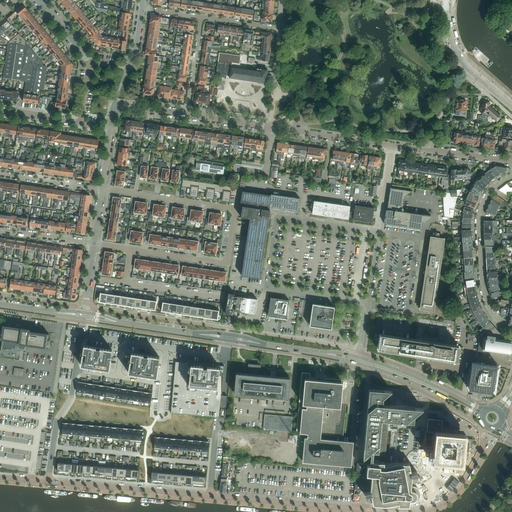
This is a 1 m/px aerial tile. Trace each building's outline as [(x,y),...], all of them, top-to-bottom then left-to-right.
[(66,8),(67,8),(76,0),(72,0),(67,0),(63,4),(66,7),(67,8),(66,8)] [(80,0),(76,0),(67,8),(67,9),(68,9),(68,10),(71,13),(78,7),(76,4),(78,2),(80,0)] [(115,0),(115,2),(121,3),(120,7),(124,8),(128,9),(130,9),(131,8),(132,4),(131,4),(131,3),(132,3),(132,2),(131,2),(132,2),(120,0),(115,0)] [(235,13),(235,15),(236,15),(236,16),(237,16),(238,16),(241,16),(242,8),(241,8),(242,5),(243,1),(243,0),(240,0),(240,5),(239,8),(237,7),(236,7),(235,10),(235,13)] [(11,14),(13,16),(13,17),(16,15),(17,14),(19,16),(20,17),(27,11),(28,10),(25,7),(23,4),(20,6),(17,9),(14,12),(11,14)] [(130,13),(130,9),(128,9),(124,8),(123,9),(117,8),(115,7),(102,4),(101,9),(106,10),(117,11),(128,13),(130,13)] [(77,16),(87,8),(85,6),(83,8),(83,7),(80,10),(78,7),(71,13),(73,17),(74,16),(74,17),(75,18),(75,17),(77,16)] [(262,12),(273,14),(273,10),(273,9),(273,8),(274,8),(259,6),(259,8),(263,8),(263,12),(262,12)] [(87,9),(78,17),(76,18),(75,19),(76,19),(77,20),(76,20),(79,24),(87,17),(84,15),(87,12),(89,11),(87,9)] [(18,17),(20,19),(21,18),(24,21),(31,15),(29,12),(28,12),(27,11),(20,17),(19,16),(18,17)] [(130,13),(128,13),(117,11),(117,14),(120,14),(119,18),(129,20),(130,15),(130,14),(130,13)] [(254,11),(253,18),(256,19),(264,20),(269,21),(272,21),(273,14),(262,12),(261,16),(258,16),(257,16),(257,12),(254,11)] [(24,29),(35,20),(33,18),(34,18),(32,15),(31,16),(31,15),(24,21),(26,24),(22,27),(24,29)] [(154,16),(151,16),(150,19),(150,20),(150,22),(150,23),(150,22),(149,23),(150,23),(164,25),(166,25),(170,26),(171,21),(171,19),(158,17),(158,16),(154,15),(154,16)] [(87,17),(79,24),(82,27),(83,27),(83,28),(93,20),(92,18),(89,20),(87,17)] [(1,22),(8,30),(11,34),(13,36),(13,37),(15,35),(9,28),(12,27),(12,26),(7,20),(5,18),(2,21),(2,22),(1,22)] [(31,31),(37,27),(39,25),(39,24),(37,22),(36,22),(35,20),(24,29),(25,31),(27,30),(29,32),(30,32),(31,31)] [(93,20),(83,28),(84,29),(84,28),(85,29),(84,30),(87,33),(95,27),(92,24),(95,22),(93,20)] [(127,32),(128,32),(128,27),(128,26),(115,24),(115,26),(118,27),(118,30),(127,32)] [(205,37),(204,40),(207,40),(212,41),(213,41),(214,37),(213,37),(214,28),(214,26),(214,25),(207,24),(205,32),(211,33),(211,36),(209,36),(209,37),(205,37)] [(99,27),(99,28),(97,25),(95,27),(87,33),(90,37),(90,36),(91,37),(91,38),(104,27),(102,25),(99,27)] [(215,29),(214,33),(217,34),(217,33),(220,34),(220,37),(219,37),(219,42),(222,42),(222,40),(222,38),(224,26),(224,27),(222,26),(222,25),(218,25),(218,26),(215,26),(215,29)] [(35,35),(31,38),(33,40),(44,30),(43,31),(42,29),(43,28),(40,26),(38,27),(32,32),(35,35)] [(222,38),(222,40),(224,40),(225,37),(228,37),(229,35),(230,35),(231,28),(230,27),(227,26),(226,27),(224,27),(224,26),(222,38)] [(104,27),(91,38),(92,38),(92,39),(95,43),(101,38),(102,36),(100,33),(103,31),(105,28),(104,27)] [(238,28),(236,42),(238,42),(238,40),(239,37),(243,37),(243,32),(244,29),(243,29),(240,28),(240,29),(238,29),(238,28)] [(151,35),(162,37),(163,34),(159,34),(159,30),(149,29),(148,32),(149,32),(149,34),(148,34),(149,35),(151,35)] [(249,30),(245,29),(242,47),(241,50),(249,51),(252,30),(251,30),(250,30),(249,30)] [(44,30),(33,40),(34,42),(38,39),(40,42),(48,36),(47,35),(48,35),(46,32),(45,33),(44,31),(44,30)] [(105,46),(107,36),(107,35),(109,30),(107,30),(106,30),(105,36),(102,36),(101,38),(95,43),(97,45),(104,46),(105,46)] [(114,34),(114,31),(112,31),(111,34),(110,37),(107,36),(105,46),(110,47),(112,47),(113,37),(114,34)] [(120,32),(118,31),(117,35),(117,38),(113,37),(112,47),(113,47),(115,48),(115,47),(118,48),(119,40),(120,35),(120,32)] [(128,33),(125,33),(123,32),(122,36),(124,37),(123,40),(119,40),(118,48),(118,49),(123,50),(124,50),(125,49),(128,33)] [(6,52),(3,78),(26,81),(23,101),(24,102),(30,103),(36,104),(36,103),(38,104),(39,92),(40,92),(40,89),(44,90),(44,88),(47,69),(47,68),(45,66),(43,65),(43,63),(34,52),(29,46),(27,44),(23,39),(18,34),(8,42),(6,52)] [(43,44),(39,47),(41,49),(52,40),(51,40),(50,39),(51,38),(48,35),(48,36),(40,42),(43,44)] [(148,38),(147,42),(157,43),(158,40),(162,40),(162,38),(158,37),(148,35),(148,36),(148,38)] [(467,36),(462,38),(469,52),(474,49),(467,36)] [(52,40),(41,49),(41,50),(42,51),(46,48),(48,51),(56,45),(55,45),(56,44),(54,42),(53,42),(52,41),(52,40)] [(204,41),(203,43),(204,43),(203,46),(219,48),(219,46),(215,45),(215,46),(212,45),(212,41),(207,40),(204,40),(204,41)] [(50,54),(47,57),(49,59),(60,49),(59,50),(58,48),(59,48),(56,45),(48,51),(49,52),(50,54)] [(62,56),(64,55),(63,55),(64,54),(62,52),(62,51),(61,52),(60,50),(60,49),(49,59),(50,61),(54,58),(56,61),(62,56)] [(477,52),(474,56),(485,66),(488,62),(477,52)] [(268,61),(269,54),(261,53),(260,57),(257,57),(257,60),(268,61)] [(64,56),(62,57),(57,62),(59,64),(55,67),(56,68),(71,64),(70,61),(69,60),(68,61),(67,59),(67,58),(65,56),(64,56)] [(259,68),(259,70),(253,69),(238,67),(234,66),(231,66),(232,61),(218,59),(215,77),(226,78),(226,75),(228,75),(230,76),(229,77),(258,82),(262,83),(262,82),(263,82),(265,83),(267,68),(267,69),(259,68)] [(148,60),(147,64),(148,64),(147,66),(147,67),(157,69),(157,68),(161,69),(162,66),(160,66),(160,62),(158,62),(148,60)] [(71,64),(56,68),(61,69),(60,72),(69,74),(70,74),(71,70),(70,70),(70,68),(71,68),(71,66),(71,64)] [(146,70),(146,74),(156,75),(157,72),(161,72),(161,70),(157,69),(147,67),(147,68),(147,70),(146,70)] [(500,72),(497,76),(508,86),(511,82),(500,72)] [(146,74),(145,77),(146,78),(145,80),(156,81),(155,82),(161,82),(162,81),(162,80),(156,79),(156,75),(146,74)] [(58,85),(65,86),(67,86),(68,86),(69,83),(68,82),(68,80),(69,80),(54,78),(54,80),(59,81),(58,85)] [(166,82),(164,97),(166,97),(166,98),(170,98),(170,96),(171,90),(171,87),(172,82),(169,82),(169,80),(166,79),(166,81),(166,82)] [(145,80),(144,83),(145,84),(145,86),(158,88),(158,85),(155,85),(155,82),(156,81),(145,80)] [(157,93),(157,96),(158,96),(162,97),(164,97),(166,82),(166,81),(164,81),(163,82),(163,86),(158,85),(158,88),(158,90),(157,93)] [(178,85),(176,99),(179,99),(179,100),(181,100),(182,99),(183,99),(184,91),(180,91),(181,85),(185,86),(185,85),(184,85),(185,82),(183,82),(179,81),(178,85)] [(196,93),(195,101),(196,101),(197,102),(198,102),(199,102),(202,102),(203,93),(204,89),(205,85),(200,84),(198,84),(198,87),(197,87),(201,88),(200,93),(198,92),(197,93),(196,93)] [(170,96),(170,98),(171,98),(173,99),(174,98),(176,99),(178,85),(176,85),(175,90),(171,90),(170,96)] [(57,92),(67,94),(66,93),(67,91),(68,91),(68,88),(67,88),(67,87),(65,87),(58,86),(57,90),(53,89),(52,91),(57,92)] [(143,90),(142,94),(149,95),(153,95),(157,96),(157,93),(154,93),(154,90),(158,90),(158,88),(145,86),(144,86),(143,87),(143,90)] [(66,100),(65,100),(56,99),(55,102),(53,102),(51,102),(50,106),(58,107),(57,107),(62,108),(62,107),(65,108),(65,107),(66,105),(65,105),(66,104),(66,101),(66,100)] [(455,104),(454,110),(455,110),(455,114),(457,115),(459,115),(459,111),(466,112),(466,111),(466,106),(465,106),(465,101),(464,101),(464,99),(462,99),(461,100),(457,100),(457,102),(457,105),(455,104)] [(478,115),(477,121),(482,122),(482,119),(485,116),(490,111),(489,110),(491,108),(490,107),(489,107),(489,105),(489,106),(489,105),(489,103),(488,103),(488,102),(482,102),(481,104),(481,108),(480,107),(479,112),(482,113),(482,116),(481,116),(478,115)] [(490,111),(485,116),(487,118),(489,115),(489,116),(491,118),(492,118),(496,122),(500,119),(502,117),(498,113),(497,114),(492,109),(491,108),(489,110),(490,111)] [(121,137),(128,138),(129,130),(131,121),(129,121),(129,120),(128,120),(123,119),(122,125),(122,126),(122,128),(122,129),(122,130),(123,130),(123,129),(127,130),(126,135),(122,134),(121,137)] [(142,136),(143,126),(144,123),(143,123),(142,122),(141,122),(140,123),(137,122),(135,139),(137,139),(138,135),(142,136)] [(148,124),(147,124),(145,124),(145,123),(144,124),(145,125),(143,135),(146,135),(146,133),(150,133),(149,137),(151,137),(153,124),(151,124),(150,124),(149,123),(148,124)] [(13,134),(16,135),(17,125),(13,125),(11,125),(9,137),(9,141),(12,141),(13,134)] [(504,125),(499,125),(499,129),(500,129),(500,132),(500,133),(502,133),(501,137),(510,138),(511,138),(511,136),(511,128),(508,128),(507,127),(504,126),(504,125)] [(160,126),(160,128),(158,138),(158,141),(160,141),(160,139),(161,139),(162,135),(165,136),(167,127),(167,126),(166,126),(165,126),(164,126),(163,126),(162,126),(160,126)] [(28,137),(27,143),(30,144),(30,139),(35,140),(36,131),(36,128),(32,128),(30,128),(30,127),(28,137)] [(171,137),(173,128),(172,128),(171,127),(170,127),(169,127),(167,127),(165,136),(164,139),(167,140),(167,136),(171,136),(171,137)] [(174,137),(178,137),(179,128),(178,128),(176,127),(175,128),(173,128),(171,137),(171,136),(170,143),(173,144),(174,137)] [(37,132),(35,143),(38,143),(38,138),(42,138),(43,129),(39,129),(37,129),(37,132)] [(187,139),(191,139),(192,130),(191,130),(191,129),(189,129),(189,130),(186,129),(184,143),(187,143),(187,139)] [(50,133),(48,144),(50,144),(51,141),(55,142),(56,131),(52,130),(52,131),(50,131),(50,133)] [(461,132),(459,143),(463,143),(463,144),(464,144),(464,143),(466,143),(466,144),(468,130),(465,130),(465,132),(461,132)] [(198,140),(197,144),(203,145),(204,141),(205,135),(205,132),(203,132),(202,131),(201,131),(200,131),(199,131),(198,140)] [(453,137),(453,140),(453,142),(454,143),(456,143),(457,143),(457,142),(458,142),(458,143),(459,142),(459,143),(461,132),(454,131),(454,133),(451,132),(450,137),(453,137)] [(205,135),(204,141),(205,141),(204,146),(207,146),(207,144),(211,145),(212,133),(211,132),(210,132),(209,133),(208,132),(208,133),(206,133),(205,132),(205,135)] [(212,133),(211,145),(210,147),(213,147),(213,145),(217,146),(218,134),(217,133),(216,133),(215,133),(214,133),(214,134),(212,133)] [(60,146),(59,152),(61,152),(62,145),(66,146),(67,146),(68,135),(63,134),(63,135),(62,135),(60,146)] [(216,147),(220,148),(222,148),(222,151),(224,135),(222,135),(221,134),(220,134),(219,134),(218,134),(217,146),(216,147)] [(229,148),(230,138),(231,136),(230,136),(229,135),(228,135),(227,135),(224,135),(222,151),(224,152),(225,148),(229,148)] [(481,138),(480,141),(481,142),(482,142),(481,144),(481,146),(482,146),(482,147),(484,148),(485,147),(485,146),(487,147),(489,138),(489,135),(485,135),(485,137),(485,138),(482,137),(482,138),(481,138)] [(491,136),(489,135),(489,138),(487,147),(488,147),(489,147),(490,148),(492,149),(493,148),(494,148),(495,139),(496,136),(494,136),(491,136)] [(74,137),(72,153),(74,153),(74,147),(79,148),(80,137),(75,136),(75,137),(74,137)] [(232,136),(231,138),(230,148),(233,149),(233,152),(235,153),(236,150),(238,137),(236,137),(235,136),(233,136),(232,136)] [(242,151),(244,140),(244,138),(243,138),(243,137),(241,137),(240,137),(238,137),(236,150),(238,150),(242,151)] [(501,137),(500,137),(499,143),(501,144),(501,142),(501,141),(505,141),(504,149),(508,149),(510,149),(510,150),(511,150),(511,140),(511,141),(510,140),(510,138),(501,137)] [(84,153),(86,154),(86,152),(87,149),(91,150),(92,139),(88,138),(87,139),(86,138),(84,153)] [(247,139),(245,138),(242,156),(245,156),(246,149),(249,150),(249,152),(250,149),(251,139),(250,139),(250,138),(248,138),(247,138),(247,139)] [(91,150),(90,154),(97,155),(98,150),(97,150),(98,140),(96,140),(96,139),(92,139),(91,150)] [(255,152),(258,153),(258,152),(262,152),(262,149),(263,148),(263,147),(263,146),(264,141),(263,140),(262,140),(261,140),(260,140),(259,140),(257,140),(255,152)] [(293,154),(292,156),(297,156),(297,158),(298,158),(299,159),(301,146),(297,146),(297,145),(296,145),(295,145),(294,145),(293,154)] [(301,146),(299,159),(300,159),(301,158),(304,158),(305,158),(305,159),(306,156),(306,149),(307,147),(306,147),(305,146),(304,146),(304,147),(301,146)] [(352,153),(350,165),(354,165),(354,167),(357,167),(357,169),(358,163),(359,160),(357,160),(358,155),(356,155),(356,154),(355,154),(355,153),(353,153),(352,154),(352,153)] [(366,164),(367,157),(367,155),(365,155),(362,155),(362,156),(360,156),(360,158),(359,163),(358,163),(357,169),(360,170),(361,166),(366,167),(366,164)] [(142,166),(140,177),(141,178),(143,178),(143,177),(146,178),(146,176),(147,176),(147,175),(146,175),(148,165),(142,164),(143,157),(140,156),(139,166),(142,166)] [(366,166),(367,167),(367,169),(371,169),(373,169),(373,168),(374,162),(375,157),(372,157),(372,156),(371,156),(370,156),(369,156),(368,163),(367,162),(366,166)] [(197,160),(195,170),(223,174),(225,164),(197,160)] [(400,172),(404,172),(405,161),(399,160),(398,164),(399,165),(397,177),(400,177),(400,174),(400,172)] [(150,176),(150,178),(153,179),(155,180),(155,179),(156,179),(158,168),(160,169),(161,162),(158,161),(158,163),(155,162),(155,166),(152,166),(150,175),(150,176)] [(163,169),(161,180),(162,180),(162,181),(164,181),(165,181),(167,181),(168,179),(168,178),(169,169),(166,168),(167,164),(164,164),(164,162),(161,162),(160,169),(163,169)] [(413,173),(416,173),(417,163),(413,162),(412,163),(411,163),(409,175),(409,177),(411,178),(411,176),(412,176),(412,173),(413,173)] [(423,180),(423,177),(424,175),(427,175),(429,164),(425,164),(424,165),(423,165),(421,177),(421,180),(423,180)] [(176,170),(173,169),(172,179),(171,179),(172,179),(171,182),(174,182),(174,183),(176,183),(177,182),(179,172),(182,172),(183,166),(179,165),(179,166),(177,166),(176,170)] [(486,169),(483,171),(484,173),(485,173),(489,178),(491,180),(495,177),(490,170),(489,168),(486,165),(484,166),(486,169)] [(439,177),(441,166),(436,166),(436,167),(435,166),(433,181),(435,181),(436,177),(436,176),(439,176),(439,177)] [(439,177),(442,178),(442,179),(441,185),(444,185),(443,188),(448,189),(448,185),(447,184),(448,180),(446,179),(446,178),(447,178),(448,175),(446,174),(447,168),(445,168),(445,167),(441,166),(439,177)] [(490,170),(495,177),(500,174),(495,166),(490,170)] [(464,170),(463,170),(463,174),(462,174),(463,179),(467,179),(471,174),(472,173),(471,172),(470,171),(467,171),(467,170),(466,169),(465,169),(464,170)] [(115,178),(116,178),(127,180),(128,180),(128,178),(125,177),(126,172),(117,171),(117,172),(116,172),(116,175),(117,175),(116,178),(115,178)] [(481,176),(478,179),(486,185),(491,180),(489,178),(485,173),(484,173),(483,174),(481,176)] [(115,178),(116,178),(116,181),(115,181),(115,184),(115,185),(117,185),(117,186),(121,187),(121,186),(123,186),(123,181),(127,182),(127,180),(116,178),(115,178)] [(473,184),(482,191),(482,190),(486,186),(486,185),(478,179),(478,178),(477,178),(475,180),(476,181),(473,184)] [(191,188),(190,196),(193,197),(194,197),(196,197),(197,197),(197,194),(198,189),(199,182),(182,179),(181,186),(191,188)] [(0,200),(2,201),(4,193),(4,191),(7,191),(8,183),(4,182),(4,183),(3,182),(1,197),(0,200)] [(207,190),(206,199),(209,199),(211,200),(211,199),(212,199),(212,200),(213,200),(213,199),(213,196),(214,191),(215,184),(199,182),(198,189),(207,190)] [(10,196),(9,199),(6,198),(5,201),(11,202),(11,198),(12,196),(12,194),(13,184),(12,184),(12,183),(8,183),(7,191),(10,192),(9,196),(10,196)] [(231,187),(215,184),(214,191),(223,192),(222,201),(225,201),(225,202),(227,202),(228,202),(229,202),(231,187)] [(471,188),(469,191),(478,196),(482,191),(473,184),(473,185),(472,184),(470,187),(471,188)] [(412,191),(411,191),(412,187),(392,185),(392,188),(390,188),(384,224),(421,230),(422,222),(429,216),(430,217),(430,215),(408,212),(405,212),(402,208),(403,205),(404,197),(411,192),(412,192),(412,191)] [(26,205),(26,201),(27,196),(28,194),(30,195),(32,186),(28,186),(26,186),(24,200),(23,204),(26,205)] [(505,188),(504,186),(498,190),(506,195),(508,191),(505,188)] [(38,196),(41,196),(43,188),(38,187),(38,188),(37,187),(34,206),(36,206),(37,200),(38,200),(38,196)] [(45,207),(47,208),(48,201),(48,202),(49,198),(52,198),(53,189),(49,189),(48,189),(45,207)] [(465,198),(467,199),(475,202),(476,201),(477,200),(477,199),(478,196),(469,191),(467,189),(465,193),(467,194),(465,198)] [(451,217),(452,217),(453,215),(453,211),(454,210),(454,208),(455,204),(456,199),(458,195),(460,190),(450,190),(450,193),(445,192),(442,192),(444,216),(451,217)] [(269,210),(269,207),(283,209),(283,210),(294,212),(294,211),(298,212),(300,199),(271,194),(270,195),(242,191),(240,206),(242,206),(240,217),(249,218),(247,236),(241,275),(259,278),(268,217),(267,217),(267,215),(269,216),(270,210),(269,210)] [(76,193),(71,192),(70,200),(72,200),(72,199),(75,199),(89,201),(90,195),(82,194),(76,193)] [(111,204),(124,206),(124,204),(121,204),(122,199),(119,198),(115,197),(113,197),(113,198),(112,201),(113,201),(112,204),(111,204)] [(491,199),(489,203),(498,208),(500,205),(500,204),(499,203),(496,202),(494,200),(491,198),(491,199)] [(475,202),(467,199),(465,202),(457,199),(456,204),(461,205),(462,204),(464,205),(465,205),(473,208),(475,202)] [(350,206),(314,201),(312,214),(348,219),(350,206)] [(141,202),(135,202),(134,209),(131,209),(130,215),(134,215),(134,213),(140,214),(141,202)] [(142,203),(142,202),(141,202),(140,214),(145,215),(145,217),(148,218),(149,211),(146,211),(147,203),(142,203)] [(489,203),(487,208),(496,212),(498,208),(489,203)] [(2,220),(1,222),(5,223),(5,222),(6,222),(8,211),(9,204),(7,204),(6,211),(5,214),(3,214),(2,220)] [(111,211),(120,213),(121,208),(124,208),(124,206),(111,204),(111,205),(112,205),(112,208),(111,208),(111,211)] [(160,204),(159,205),(154,204),(153,212),(150,211),(149,218),(152,219),(153,216),(158,217),(160,204)] [(160,205),(160,204),(158,217),(164,218),(163,220),(167,220),(167,214),(165,214),(166,206),(160,205)] [(353,220),(372,223),(374,208),(355,205),(353,220)] [(179,207),(178,207),(178,208),(173,207),(172,215),(169,214),(168,220),(171,221),(171,219),(177,220),(179,207)] [(179,208),(179,207),(177,220),(182,221),(182,223),(185,223),(186,217),(183,216),(184,209),(179,208)] [(197,210),(197,211),(191,210),(190,217),(187,217),(186,223),(189,224),(190,222),(195,223),(197,210)] [(197,211),(198,210),(197,210),(195,223),(201,223),(201,225),(204,226),(205,220),(202,219),(203,212),(197,211)] [(109,218),(119,220),(120,213),(111,211),(111,212),(110,212),(110,215),(111,215),(110,218),(109,218)] [(214,224),(216,214),(216,213),(215,213),(215,214),(210,213),(209,218),(206,218),(205,224),(208,225),(208,223),(214,224)] [(216,213),(216,214),(214,224),(214,225),(220,226),(219,230),(222,231),(223,222),(220,222),(221,214),(216,214),(216,213)] [(109,225),(118,227),(119,220),(109,218),(109,219),(110,219),(110,222),(109,221),(109,224),(109,225)] [(107,232),(117,233),(118,227),(109,225),(109,226),(108,226),(108,229),(109,229),(108,232),(107,232)] [(155,245),(156,234),(151,233),(151,231),(148,231),(147,237),(149,238),(149,243),(154,244),(154,245),(155,245)] [(113,240),(116,241),(117,233),(107,232),(108,232),(108,235),(107,235),(107,238),(107,239),(109,240),(113,241),(113,240)] [(471,236),(457,237),(453,237),(453,238),(453,244),(462,244),(472,243),(471,236)] [(431,237),(428,252),(420,309),(433,310),(443,239),(431,237)] [(210,254),(211,242),(206,241),(206,239),(203,238),(202,245),(205,245),(204,253),(209,253),(209,254),(210,254)] [(220,243),(217,243),(211,242),(210,254),(215,254),(217,246),(220,247),(220,243)] [(454,249),(453,249),(454,251),(458,251),(463,251),(472,250),(472,243),(462,244),(462,248),(454,248),(454,249)] [(55,254),(54,261),(56,261),(57,258),(57,254),(61,255),(62,247),(61,247),(61,246),(58,246),(56,246),(55,254)] [(66,247),(65,254),(67,254),(68,251),(71,251),(74,251),(73,254),(81,255),(82,254),(83,250),(66,247)] [(458,255),(454,255),(454,258),(461,258),(473,257),(472,250),(463,251),(463,255),(458,256),(458,255)] [(455,272),(461,272),(474,271),(473,264),(462,265),(462,270),(455,270),(455,272)] [(462,277),(455,277),(455,279),(466,279),(474,278),(474,271),(461,272),(462,277)] [(502,276),(487,277),(488,285),(497,283),(497,279),(502,279),(502,276)] [(475,286),(474,279),(466,280),(466,279),(455,279),(456,283),(463,282),(463,287),(464,287),(475,286)] [(488,285),(489,292),(492,291),(498,289),(498,290),(499,289),(503,288),(503,286),(498,287),(497,283),(488,285)] [(475,286),(464,287),(465,294),(476,291),(475,286)] [(492,291),(489,292),(491,298),(494,297),(500,295),(499,292),(499,289),(498,290),(498,289),(492,291)] [(468,299),(477,296),(476,291),(465,294),(463,294),(464,298),(468,297),(468,299)] [(97,299),(97,300),(97,301),(98,301),(99,302),(106,303),(108,293),(100,292),(100,297),(99,297),(98,297),(97,298),(97,299)] [(115,294),(113,304),(120,305),(121,295),(122,295),(122,293),(119,292),(119,294),(115,294)] [(108,293),(106,303),(113,304),(115,294),(108,293)] [(121,295),(120,305),(127,306),(128,296),(129,296),(129,294),(126,293),(125,295),(122,295),(121,295)] [(234,298),(234,294),(228,293),(225,313),(231,314),(233,303),(236,304),(234,311),(243,312),(243,313),(246,314),(246,313),(255,314),(257,299),(237,296),(236,299),(234,298)] [(128,296),(127,306),(134,307),(135,297),(129,296),(128,296)] [(477,297),(477,296),(468,299),(468,300),(469,302),(470,304),(468,305),(468,304),(464,305),(465,307),(468,306),(479,302),(477,297)] [(135,297),(134,307),(141,308),(142,298),(135,297)] [(149,299),(148,309),(155,310),(155,309),(156,309),(157,306),(155,306),(156,300),(152,299),(152,297),(149,297),(149,299)] [(142,298),(141,308),(148,309),(149,299),(142,298)] [(270,298),(268,316),(286,319),(289,300),(270,298)] [(161,307),(160,310),(161,310),(161,311),(168,312),(170,302),(171,300),(167,299),(167,302),(163,301),(162,307),(161,307)] [(500,299),(500,302),(508,303),(508,308),(511,308),(511,300),(511,301),(508,300),(503,299),(500,299)] [(170,302),(168,312),(175,313),(177,303),(170,302)] [(470,309),(463,312),(464,315),(471,312),(481,307),(479,302),(468,306),(470,309)] [(177,303),(175,313),(182,314),(184,304),(177,303)] [(184,304),(182,314),(189,315),(191,305),(184,304)] [(191,305),(189,315),(196,316),(198,307),(197,307),(194,307),(194,305),(191,304),(191,305)] [(331,329),(334,307),(312,304),(309,326),(331,329)] [(198,307),(196,316),(203,317),(205,307),(197,306),(197,307),(198,307)] [(205,307),(203,317),(210,318),(212,308),(205,307)] [(473,316),(470,317),(471,319),(474,317),(484,312),(481,307),(471,312),(473,316)] [(212,308),(210,318),(217,319),(218,319),(219,319),(219,318),(220,318),(220,317),(220,316),(219,315),(218,315),(218,314),(219,309),(212,308)] [(469,324),(471,327),(477,323),(487,317),(484,312),(474,317),(475,320),(475,321),(474,320),(469,324)] [(487,317),(477,323),(479,326),(477,328),(478,330),(490,321),(487,317)] [(490,321),(478,330),(479,331),(477,333),(480,337),(479,338),(477,351),(484,352),(485,350),(510,354),(511,349),(511,346),(509,346),(509,344),(510,344),(510,341),(494,339),(495,337),(502,338),(503,335),(498,331),(496,329),(493,326),(490,321)] [(0,338),(3,339),(1,353),(22,350),(24,350),(25,344),(47,347),(49,334),(29,331),(29,329),(27,329),(2,325),(0,335),(0,338)] [(378,340),(377,349),(388,351),(406,353),(416,355),(418,355),(423,356),(425,356),(456,361),(457,361),(459,347),(459,346),(454,345),(451,344),(415,339),(411,338),(381,334),(379,334),(379,335),(378,339),(378,340)] [(84,346),(81,366),(109,370),(112,350),(98,348),(84,346)] [(145,355),(131,353),(128,373),(156,377),(159,357),(145,355)] [(175,361),(171,413),(188,415),(214,417),(222,418),(225,418),(227,396),(224,396),(222,395),(224,366),(221,366),(184,362),(175,361)] [(469,388),(469,389),(478,390),(481,390),(481,391),(481,394),(482,393),(483,393),(484,393),(484,392),(484,391),(494,392),(494,390),(494,389),(496,378),(498,367),(472,363),(471,374),(469,388)] [(290,378),(257,375),(261,366),(261,365),(260,365),(249,364),(248,364),(248,365),(250,374),(236,373),(234,394),(288,399),(290,378)] [(14,368),(13,376),(23,377),(24,369),(14,368)] [(299,402),(296,431),(300,432),(300,433),(307,433),(307,437),(304,437),(302,462),(351,466),(353,441),(320,439),(321,434),(323,406),(340,407),(342,382),(326,381),(322,380),(322,381),(317,380),(310,379),(310,373),(301,372),(299,397),(299,402)] [(369,389),(362,458),(366,455),(368,456),(367,464),(372,464),(372,461),(373,455),(385,456),(388,420),(413,422),(414,416),(413,416),(422,408),(386,405),(387,395),(391,391),(369,389)] [(2,398),(2,407),(13,407),(13,399),(2,398)] [(1,423),(11,424),(12,421),(13,421),(14,415),(2,414),(1,423)] [(263,429),(291,432),(292,417),(264,414),(263,429)] [(428,419),(425,450),(435,451),(434,462),(464,465),(464,464),(465,455),(468,455),(469,448),(472,448),(473,439),(469,439),(466,438),(466,436),(466,435),(457,434),(457,431),(457,430),(457,429),(457,428),(456,428),(454,428),(454,430),(453,430),(453,429),(449,429),(448,430),(441,429),(442,424),(442,422),(443,423),(443,421),(443,420),(442,420),(441,420),(428,419)] [(11,436),(12,431),(0,430),(0,439),(9,440),(9,436),(11,436)] [(65,461),(64,471),(70,472),(71,462),(72,463),(72,461),(65,461)] [(419,499),(419,498),(420,497),(420,495),(419,493),(418,491),(416,488),(413,487),(413,481),(419,480),(417,475),(412,475),(409,463),(396,462),(384,463),(384,462),(380,461),(378,462),(372,461),(372,464),(367,464),(357,463),(356,472),(356,477),(355,492),(362,490),(364,490),(365,496),(370,495),(371,504),(385,505),(397,504),(397,505),(401,505),(403,505),(409,506),(409,503),(410,503),(411,503),(412,503),(413,503),(414,503),(415,503),(415,502),(416,502),(417,501),(418,500),(419,499)] [(221,479),(220,491),(225,492),(225,491),(226,479),(228,464),(223,463),(221,479)] [(152,470),(151,480),(158,480),(158,471),(159,471),(159,470),(152,469),(152,470)]
